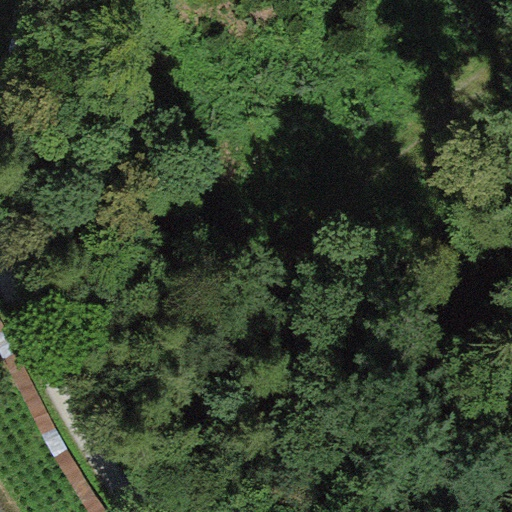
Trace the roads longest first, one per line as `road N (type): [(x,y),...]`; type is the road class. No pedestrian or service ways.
road 1 (track): [(511,39),(464,73),(227,307),(91,424)]
road 2 (track): [(395,144),(393,201),(511,484)]
road 3 (track): [(91,424),(14,302),(0,239)]
